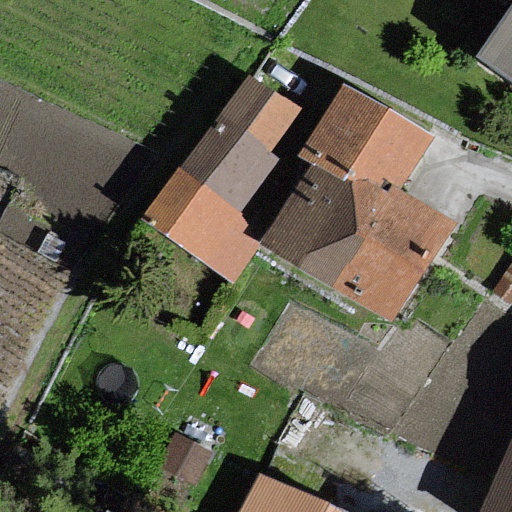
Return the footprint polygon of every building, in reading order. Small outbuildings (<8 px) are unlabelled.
[(511,19),(485,57),(511,76),(511,19)] [(142,213),(222,272),(254,229),(226,209),(296,113),(243,75),(142,213)] [(259,255),(404,330),(465,215),(407,184),(433,135),(346,89),(259,255)] [(511,511),(511,438),(481,511),(511,511)] [(238,511),(341,511),(257,473),(238,511)]
